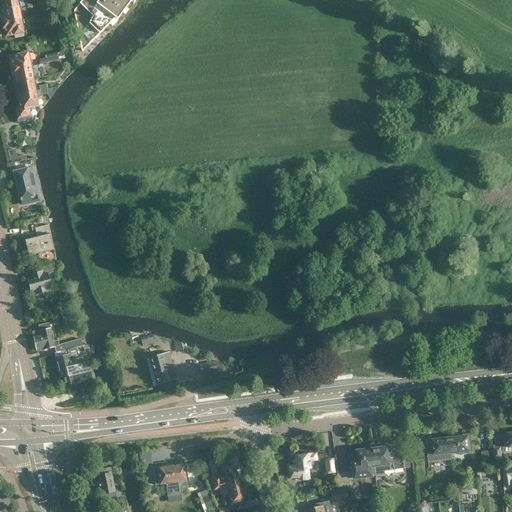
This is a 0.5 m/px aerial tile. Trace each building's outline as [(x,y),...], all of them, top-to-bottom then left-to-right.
[(0,0),(0,9),(18,6),(17,0),(0,0)] [(82,0),(74,11),(82,51),(115,18),(117,19),(131,0),(82,0)] [(0,10),(3,23),(21,20),(18,6),(0,9),(0,10)] [(38,16),(39,20),(39,22),(51,20),(50,14),(38,16)] [(21,20),(3,23),(3,28),(5,28),(7,35),(15,34),(16,38),(24,36),(23,32),(26,32),(23,19),(21,20)] [(12,70),(32,66),(30,53),(10,56),(12,64),(10,64),(12,70)] [(46,58),(46,63),(47,63),(59,60),(57,53),(45,56),(46,58)] [(39,64),(38,64),(38,65),(32,66),(12,70),(14,82),(33,79),(31,70),(39,69),(40,73),(49,71),(47,63),(46,63),(39,64)] [(35,91),(33,79),(14,82),(17,95),(35,91)] [(50,98),(56,90),(54,87),(47,89),(40,90),(35,91),(17,95),(19,107),(16,107),(19,120),(31,118),(28,106),(38,104),(36,96),(47,94),(50,98)] [(7,150),(10,162),(26,159),(25,155),(16,156),(15,148),(7,150)] [(32,168),(14,172),(17,183),(18,183),(19,187),(17,187),(19,195),(20,195),(20,198),(19,199),(20,201),(21,201),(22,205),(40,201),(36,182),(34,182),(33,177),(34,177),(32,168)] [(38,237),(25,240),(28,256),(53,250),(49,235),(51,234),(49,225),(36,228),(38,237)] [(44,271),(31,275),(32,277),(28,278),(31,292),(35,291),(36,294),(47,291),(47,288),(51,287),(47,275),(50,274),(50,273),(53,272),(53,270),(55,269),(53,264),(43,267),(44,271)] [(82,346),(83,346),(82,346),(81,341),(80,338),(58,344),(57,341),(54,342),(50,323),(39,325),(40,330),(33,332),(35,340),(37,351),(55,347),(56,353),(82,346)] [(182,344),(174,342),(176,349),(181,350),(182,344)] [(82,346),(56,353),(55,353),(60,377),(63,377),(64,385),(59,386),(61,394),(71,392),(69,384),(92,379),(85,348),(84,346),(83,346),(82,346)] [(177,378),(172,361),(170,352),(149,358),(149,359),(148,360),(149,365),(151,364),(156,384),(177,378)] [(143,358),(124,364),(125,369),(144,363),(143,358)] [(451,439),(452,453),(460,452),(460,455),(470,454),(473,451),(472,449),(470,447),(469,437),(451,439)] [(445,454),(452,453),(451,439),(433,441),(434,445),(427,446),(429,462),(445,460),(445,454)] [(417,461),(425,460),(424,446),(415,447),(417,461)] [(377,476),(376,474),(373,447),(367,448),(367,450),(354,452),(355,456),(352,456),(350,459),(353,479),(377,476)] [(380,449),(380,447),(373,447),(376,474),(385,473),(384,471),(411,468),(409,456),(399,458),(398,453),(396,451),(393,451),(393,447),(380,449)] [(310,461),(317,460),(316,454),(296,456),(297,467),(291,467),(292,478),(300,477),(301,480),(310,479),(309,468),(311,468),(310,461)] [(334,460),(326,461),(326,467),(328,474),(335,473),(334,460)] [(219,488),(238,483),(233,463),(224,466),(226,472),(224,473),(226,480),(220,482),(219,476),(212,478),(214,489),(219,488)] [(171,466),(174,495),(188,493),(186,480),(185,464),(171,466)] [(171,466),(153,468),(154,474),(153,474),(152,475),(152,476),(152,478),(153,478),(154,479),(155,485),(167,484),(168,495),(174,495),(171,466)] [(109,497),(116,496),(112,473),(112,472),(111,467),(97,470),(102,498),(109,497)] [(339,488),(351,487),(349,473),(338,474),(339,488)] [(238,483),(219,488),(221,493),(223,495),(229,494),(231,504),(242,501),(238,483)] [(350,499),(348,488),(332,491),(334,502),(350,499)] [(218,511),(209,489),(200,492),(207,511),(218,511)] [(317,504),(318,507),(302,510),(302,511),(325,511),(331,509),(330,502),(317,504)]
